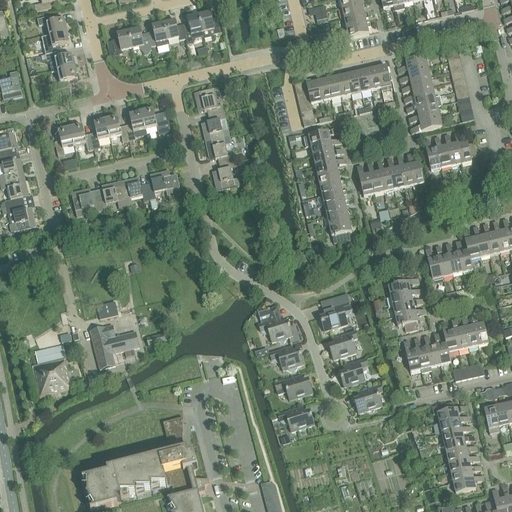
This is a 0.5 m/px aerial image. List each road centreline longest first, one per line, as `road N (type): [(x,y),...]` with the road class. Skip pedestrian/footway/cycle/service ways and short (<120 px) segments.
road 1 (residential): [(172,81),(276,58),(346,58),(494,25)]
road 2 (residential): [(335,417),(306,324),(220,262),(188,150)]
road 3 (residential): [(43,183),(188,150)]
road 4 (residential): [(3,267),(60,255),(43,183)]
